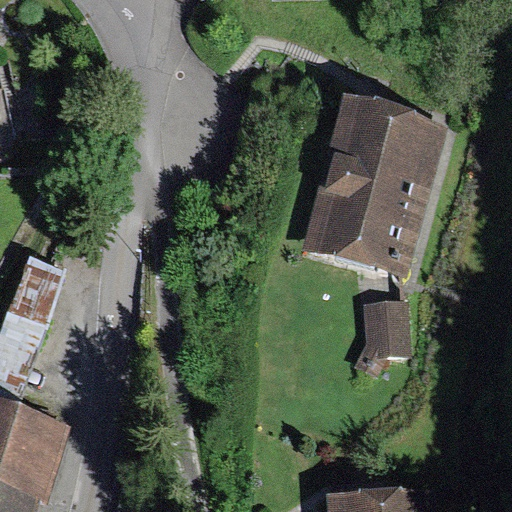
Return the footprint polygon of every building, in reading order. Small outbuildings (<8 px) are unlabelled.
[(311,265),(410,290),(448,142),(348,117),(311,265)] [(40,372),(59,285),(24,278),(5,365),(40,372)] [(373,370),(411,366),(406,313),(369,316),(373,370)] [(0,511),(43,511),(65,442),(0,421),(0,511)] [(334,508),(334,511),(437,511),(436,502),(334,508)]
